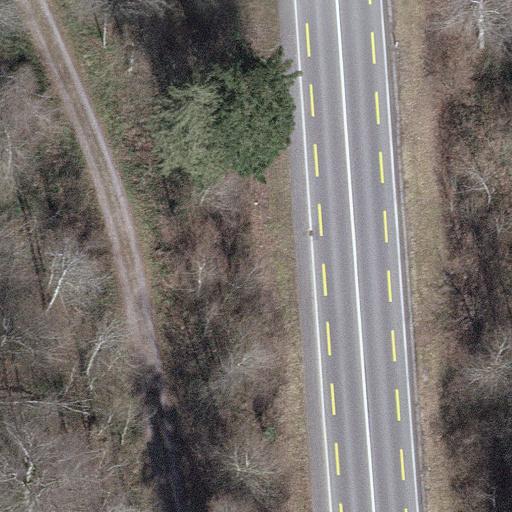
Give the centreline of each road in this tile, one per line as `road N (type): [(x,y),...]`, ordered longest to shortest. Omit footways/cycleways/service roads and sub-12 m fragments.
road 1 (track): [(251,511),(85,0)]
road 2 (primary): [(374,511),(338,0)]
